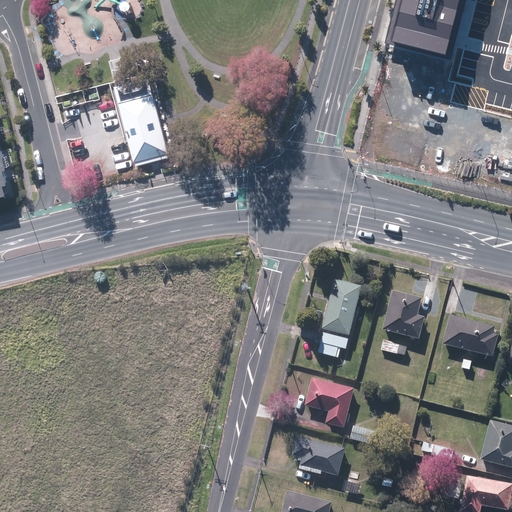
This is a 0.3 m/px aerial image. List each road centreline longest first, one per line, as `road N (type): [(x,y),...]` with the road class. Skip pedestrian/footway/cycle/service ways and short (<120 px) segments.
road 1 (residential): [(217,511),(297,200)]
road 2 (secondary): [(511,243),(297,200)]
road 3 (secondary): [(92,229),(234,200),(297,200)]
road 4 (tertiary): [(352,0),(297,200)]
road 5 (residential): [(0,6),(54,188)]
